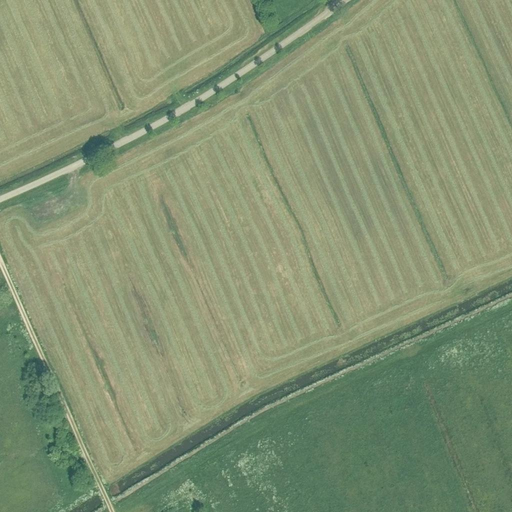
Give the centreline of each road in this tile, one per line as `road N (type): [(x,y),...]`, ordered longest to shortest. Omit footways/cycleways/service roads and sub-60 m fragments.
road 1 (unclassified): [(0,199),(187,107),(345,0)]
road 2 (track): [(0,262),(112,511)]
